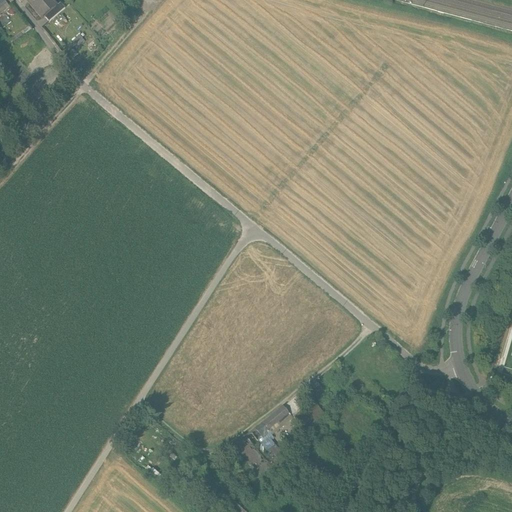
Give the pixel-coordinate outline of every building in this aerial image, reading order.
[(55,7),(49,0),(25,0),(41,19),(45,16),(56,8),(55,7)] [(56,8),(45,16),(49,21),(64,8),(60,3),(55,7),(56,8)] [(66,47),(71,53),(84,40),(79,34),(66,47)] [(23,35),(14,41),(21,52),(30,45),(23,35)] [(94,51),(100,45),(91,36),(85,42),(94,51)] [(34,112),(26,104),(22,109),(31,116),(34,112)] [(46,114),(38,107),(35,112),(43,118),(46,114)] [(35,112),(34,112),(31,116),(39,123),(43,118),(35,112)] [(10,121),(1,126),(6,135),(15,130),(10,121)] [(16,130),(9,139),(17,145),(24,137),(16,130)] [(13,152),(8,143),(4,146),(9,155),(13,152)] [(283,408),(236,446),(260,476),(283,458),(269,440),(273,437),(268,431),(288,414),(283,408)] [(383,464),(376,460),(368,477),(376,481),(383,464)] [(244,511),(222,493),(212,504),(220,511),(244,511)]
